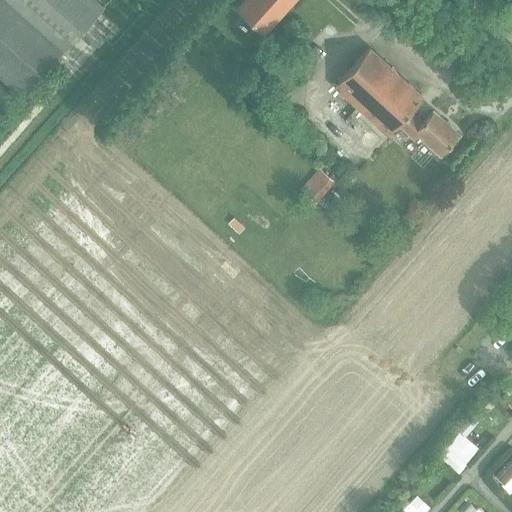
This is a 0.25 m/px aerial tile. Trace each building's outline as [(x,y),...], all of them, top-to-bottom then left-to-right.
[(0,0),(0,75),(23,96),(63,51),(103,6),(96,0),(0,0)] [(246,0),(238,9),(263,33),(293,0),(246,0)] [(468,46),(455,61),(472,76),(485,61),(468,46)] [(334,86),(357,107),(387,135),(397,124),(414,139),(419,135),(440,154),(459,134),(433,110),(422,122),(409,110),(422,96),(369,47),(334,86)] [(0,88),(0,108),(10,98),(0,88)] [(322,171),(303,194),(315,205),(334,182),(322,171)] [(481,409),(474,416),(479,421),(486,414),(481,409)] [(511,480),(511,460),(495,478),(505,488),(511,480)]
